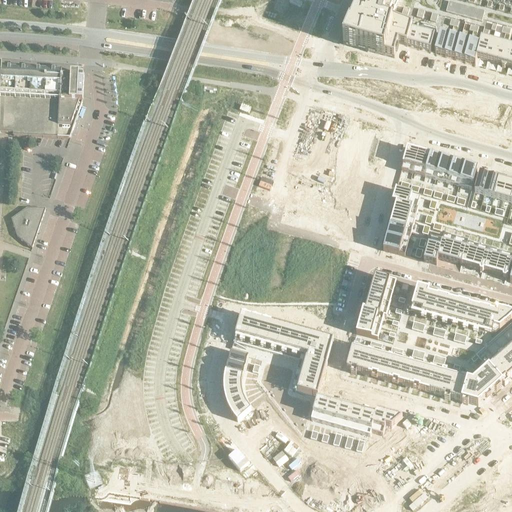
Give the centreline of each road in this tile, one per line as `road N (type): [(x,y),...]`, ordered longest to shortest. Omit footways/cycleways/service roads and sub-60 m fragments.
road 1 (residential): [(511,303),(364,265),(331,386),(476,428)]
road 2 (residential): [(303,511),(220,414),(213,377),(230,310)]
road 3 (tertiary): [(318,66),(94,32)]
road 4 (tertiary): [(94,45),(267,70),(310,84)]
road 5 (residential): [(65,212),(0,398)]
road 6 (residential): [(84,160),(36,152),(35,202),(65,212)]
road 7 (residential): [(476,428),(385,511)]
